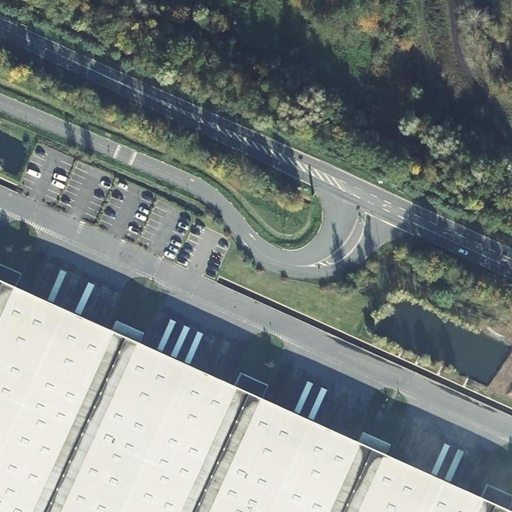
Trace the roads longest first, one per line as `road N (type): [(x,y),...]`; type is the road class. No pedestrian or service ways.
road 1 (unclassified): [(0,103),(200,187),(255,248),(283,263),(330,261),(353,238),(370,199)]
road 2 (secondary): [(370,199),(0,27)]
road 3 (secondary): [(511,264),(370,199)]
